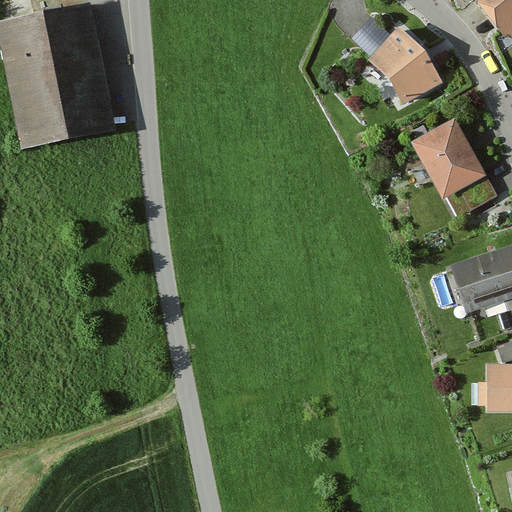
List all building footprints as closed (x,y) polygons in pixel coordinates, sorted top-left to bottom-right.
[(511,33),(511,0),(480,0),(509,36),(511,33)] [(96,1),(1,19),(24,143),(119,125),(96,1)] [(445,82),(403,27),(371,59),(405,103),(445,82)] [(488,174),(457,117),(415,139),(445,197),(488,174)] [(511,246),(457,262),(471,308),(497,301),(505,328),(511,325),(511,246)] [(511,358),(511,343),(503,347),(508,361),(511,358)] [(511,362),(492,362),(491,382),(478,382),(478,408),(511,408),(511,362)]
